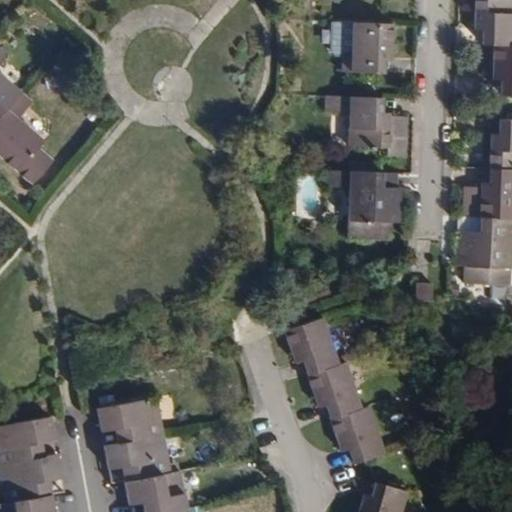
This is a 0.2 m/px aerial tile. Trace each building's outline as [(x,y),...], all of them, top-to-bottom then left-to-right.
[(511,0),(475,0),(474,26),(480,27),(490,28),(489,43),(495,44),(511,44),(511,0)] [(351,55),(352,21),(331,20),(330,50),(335,55),(343,55),(351,55)] [(391,22),(352,21),(351,55),(343,55),(342,71),(372,73),(373,57),(382,57),(390,58),(391,22)] [(490,28),(480,27),(480,43),(489,43),(490,28)] [(0,110),(16,91),(0,77),(0,58),(11,45),(0,36),(0,35),(0,110)] [(511,44),(495,44),(493,78),(501,78),(510,78),(510,94),(511,94),(511,44)] [(382,57),(373,57),(372,73),(381,74),(382,57)] [(510,78),(501,78),(501,94),(510,94),(510,78)] [(29,103),(16,91),(0,110),(0,134),(1,136),(0,137),(0,158),(31,184),(50,162),(35,149),(41,143),(14,120),(29,103)] [(374,97),(328,95),(327,112),(350,114),(349,148),(386,149),(386,156),(404,158),(405,118),(388,118),(388,115),(382,115),(373,115),(374,97)] [(384,97),(374,97),(373,115),(382,115),(384,97)] [(490,167),(499,168),(511,168),(511,118),(510,118),(509,134),(500,133),(492,133),(490,167)] [(510,118),(501,118),(500,133),(509,134),(510,118)] [(499,168),(490,167),(489,184),(499,184),(499,168)] [(478,216),(487,217),(511,217),(511,168),(499,168),(499,184),(489,184),(480,183),(480,189),(462,188),(461,216),(478,216)] [(373,171),(323,170),(323,186),(348,188),(346,222),(345,239),(387,241),(387,224),(402,224),(402,217),(403,189),(395,189),(380,188),(372,188),(373,171)] [(372,188),(380,188),(381,171),(373,171),(372,188)] [(381,171),(380,188),(395,189),(396,172),(381,171)] [(456,233),(478,234),(478,216),(461,216),(457,216),(456,233)] [(478,216),(478,234),(486,234),(487,217),(478,216)] [(511,217),(487,217),(486,234),(478,234),(456,233),(454,261),(468,261),(467,278),(509,280),(511,234),(511,217)] [(432,299),(432,281),(416,282),(415,300),(432,299)] [(305,353),(312,372),(344,362),(328,315),(288,328),(298,355),(305,353)] [(336,417),(370,405),(353,358),(344,362),(312,372),(323,400),(329,398),(336,417)] [(127,441),(162,434),(154,397),(96,408),(100,433),(112,430),(124,428),(127,441)] [(376,403),(370,405),(336,417),(346,445),(354,442),(361,460),(392,449),(376,403)] [(0,465),(32,460),(30,447),(42,445),(54,442),(50,417),(0,427),(0,465)] [(127,441),(124,428),(112,430),(115,444),(127,441)] [(134,480),(169,473),(162,434),(127,441),(115,444),(102,446),(107,471),(120,469),(132,467),(134,480)] [(44,458),(42,445),(30,447),(32,460),(44,458)] [(44,458),(32,460),(0,465),(0,479),(5,504),(38,499),(36,485),(48,483),(61,480),(57,456),(44,458)] [(134,480),(132,467),(120,469),(122,482),(123,482),(134,480)] [(148,502),(149,511),(171,511),(184,509),(176,471),(169,473),(134,480),(123,482),(127,506),(137,504),(148,502)] [(360,511),(404,511),(411,490),(380,480),(375,495),(366,492),(360,511)] [(50,495),(48,483),(36,485),(38,499),(50,497),(49,495),(50,495)] [(52,511),(50,497),(38,499),(5,504),(0,505),(0,511),(52,511)] [(137,504),(138,511),(149,511),(148,502),(137,504)]
